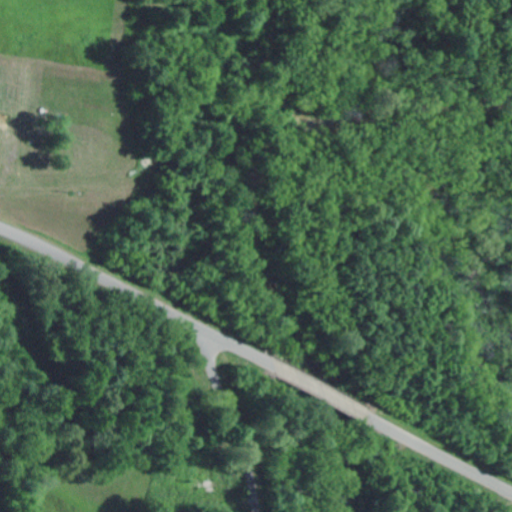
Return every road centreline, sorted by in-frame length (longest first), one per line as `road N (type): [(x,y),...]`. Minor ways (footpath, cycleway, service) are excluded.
road 1 (tertiary): [(210,335),(0,227)]
road 2 (residential): [(210,335),(254,511)]
road 3 (tertiary): [(511,495),(367,419)]
